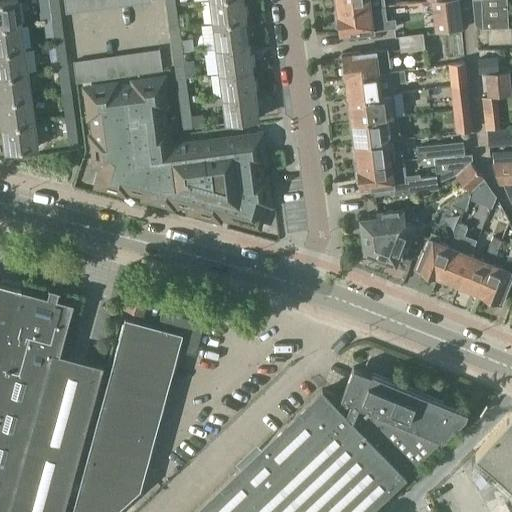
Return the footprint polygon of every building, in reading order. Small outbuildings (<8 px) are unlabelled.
[(0,0),(0,26),(20,23),(16,0),(0,0)] [(48,0),(50,11),(60,9),(58,0),(48,0)] [(77,13),(74,0),(63,0),(66,15),(77,13)] [(85,0),(74,0),(77,13),(87,12),(85,0)] [(96,0),(85,0),(87,12),(98,10),(96,0)] [(107,0),(96,0),(98,10),(108,9),(107,0)] [(119,7),(118,0),(107,0),(108,9),(119,7)] [(246,20),(243,0),(209,0),(213,24),(246,20)] [(334,0),(336,1),(338,11),(336,11),(336,12),(382,6),(385,5),(384,0),(334,0)] [(459,0),(431,0),(435,32),(463,29),(459,0)] [(472,0),(475,24),(508,24),(507,0),(472,0)] [(385,29),(382,6),(336,12),(337,14),(335,16),(336,22),(338,24),(339,35),(385,29)] [(168,14),(170,30),(179,29),(177,12),(168,14)] [(51,19),(54,35),(64,34),(61,18),(51,19)] [(216,48),(249,44),(246,20),(213,24),(216,48)] [(20,23),(0,26),(0,51),(23,48),(20,23)] [(508,24),(475,24),(481,28),(488,27),(488,43),(509,43),(508,24)] [(423,32),(402,35),(399,35),(401,51),(425,48),(423,32)] [(171,38),(173,54),(183,53),(182,51),(194,49),(193,37),(181,39),(180,37),(171,38)] [(65,42),(55,44),(57,60),(67,59),(65,42)] [(219,72),(252,68),(249,44),(216,48),(219,72)] [(0,76),(27,73),(23,48),(0,51),(0,76)] [(345,77),(391,71),(389,49),(342,55),(343,66),(341,68),(342,74),(345,75),(345,77)] [(148,52),(151,72),(162,70),(159,50),(148,52)] [(148,52),(138,53),(140,73),(151,72),(148,52)] [(138,53),(127,55),(130,75),(140,73),(138,53)] [(127,55),(116,56),(119,76),(130,75),(127,55)] [(119,76),(116,56),(106,57),(108,77),(119,76)] [(108,77),(106,57),(95,59),(98,79),(108,77)] [(487,57),(478,58),(480,73),(497,72),(497,64),(488,65),(487,57)] [(98,79),(95,59),(84,60),(87,80),(98,79)] [(174,62),(177,78),(196,76),(194,59),(184,61),(174,62)] [(87,80),(84,60),(73,62),(76,82),(87,80)] [(452,85),(468,83),(466,63),(450,64),(452,85)] [(60,85),(70,83),(68,67),(58,68),(60,85)] [(223,97),(255,92),(252,68),(219,72),(223,97)] [(349,97),(349,99),(381,95),(379,83),(406,79),(404,69),(391,71),(345,77),(345,78),(346,78),(348,88),(345,90),(346,96),(349,97)] [(505,95),(507,95),(511,95),(509,71),(486,73),(487,96),(505,95)] [(27,73),(0,76),(0,101),(30,97),(27,73)] [(268,205),(260,134),(168,146),(167,142),(169,142),(161,80),(84,91),(94,167),(96,166),(102,168),(96,187),(218,219),(219,215),(255,225),(256,224),(257,224),(261,209),(261,206),(268,205)] [(453,109),(471,107),(468,83),(451,85),(453,109)] [(189,101),(187,85),(178,86),(180,102),(189,101)] [(61,93),(64,109),(74,108),(71,92),(61,93)] [(259,118),(255,92),(223,97),(226,122),(259,118)] [(381,95),(349,99),(350,110),(348,112),(349,118),(352,119),(352,121),(395,116),(405,115),(402,92),(392,93),(381,95)] [(506,106),(505,95),(487,96),(482,96),(483,108),(506,106)] [(30,97),(0,101),(0,123),(1,127),(34,122),(30,97)] [(474,129),(471,107),(453,109),(456,131),(474,129)] [(179,111),(182,128),(191,127),(189,110),(179,111)] [(352,121),(352,124),(350,126),(351,132),(354,134),(355,144),(386,140),(398,138),(395,116),(352,121)] [(65,118),(67,135),(77,133),(75,117),(65,118)] [(34,122),(1,127),(4,152),(37,148),(34,122)] [(488,146),(511,144),(511,127),(487,129),(488,146)] [(386,140),(355,144),(355,145),(352,147),(353,156),(355,158),(357,157),(358,166),(356,166),(357,166),(403,160),(401,150),(388,151),(386,140)] [(443,156),(441,143),(416,146),(418,159),(430,157),(434,157),(443,156)] [(458,155),(434,157),(435,164),(438,182),(455,174),(472,159),(471,153),(458,155)] [(357,166),(357,169),(355,171),(356,177),(358,178),(359,189),(392,185),(393,195),(413,192),(437,189),(435,176),(421,178),(420,173),(405,175),(403,160),(357,166)] [(504,184),(511,183),(511,160),(492,162),(500,184),(504,184)] [(460,185),(475,172),(469,165),(454,178),(460,185)] [(475,172),(460,185),(468,193),(471,190),(483,179),(475,172)] [(451,203),(451,204),(464,208),(465,208),(471,192),(451,203)] [(363,250),(403,221),(414,212),(413,207),(401,209),(376,212),(377,216),(359,219),(363,250)] [(449,247),(435,278),(436,279),(437,276),(458,285),(470,256),(458,251),(468,226),(471,227),(477,213),(465,208),(459,223),(449,247)] [(403,221),(363,250),(392,263),(399,247),(404,249),(414,226),(403,221)] [(429,236),(428,236),(414,269),(435,278),(449,247),(437,243),(440,235),(431,232),(429,236)] [(483,261),(470,256),(458,285),(478,292),(490,263),(491,264),(502,240),(493,236),(483,261)] [(499,303),(510,276),(511,276),(511,257),(506,255),(501,268),(491,264),(490,263),(478,292),(478,294),(499,303)] [(0,355),(18,288),(0,282),(0,355)] [(0,511),(3,511),(7,511),(52,350),(60,352),(73,303),(72,302),(57,298),(59,290),(61,290),(61,289),(49,286),(48,287),(50,287),(47,296),(45,295),(29,291),(28,292),(19,289),(19,288),(18,288),(0,355),(0,511)] [(124,308),(140,314),(146,296),(130,290),(124,308)] [(126,318),(88,457),(142,473),(176,350),(194,355),(203,322),(160,310),(156,326),(126,318)] [(52,350),(7,511),(60,511),(102,363),(60,352),(52,350)] [(320,390),(191,511),(369,511),(387,495),(407,476),(406,474),(409,472),(424,457),(443,439),(463,420),(465,418),(466,414),(468,411),(463,409),(370,373),(370,375),(351,367),(339,397),(322,390),(321,391),(320,390)] [(487,464),(511,436),(511,411),(474,453),(476,454),(487,464)] [(511,436),(487,464),(499,475),(511,460),(511,436)] [(88,457),(72,511),(112,511),(138,489),(142,473),(88,457)] [(511,484),(511,460),(499,475),(511,485),(511,484)]
